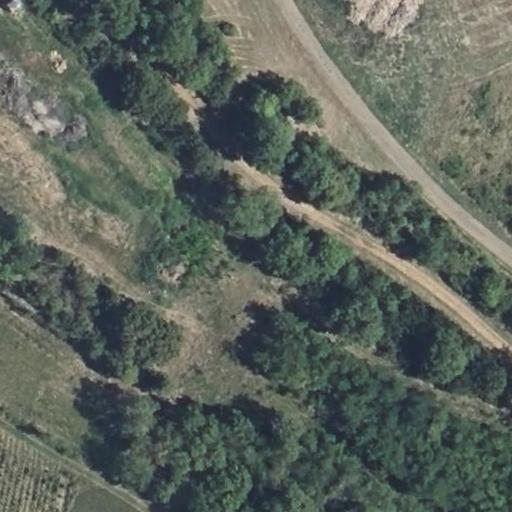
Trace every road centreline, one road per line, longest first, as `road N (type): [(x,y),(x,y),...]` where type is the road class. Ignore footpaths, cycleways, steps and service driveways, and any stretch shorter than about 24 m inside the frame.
road 1 (track): [(86,0),(287,201),(414,270),(511,352)]
road 2 (unclassified): [(511,257),(377,134),(281,0)]
road 3 (track): [(0,415),(155,511)]
